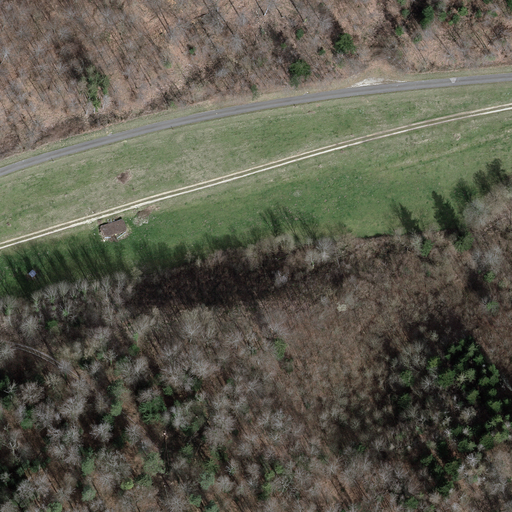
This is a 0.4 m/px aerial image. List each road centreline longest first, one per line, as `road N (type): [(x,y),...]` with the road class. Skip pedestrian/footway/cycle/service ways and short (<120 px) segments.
road 1 (track): [(0,247),(291,159),(511,105)]
road 2 (unclassified): [(0,172),(185,119),(346,91),(511,76)]
road 3 (track): [(175,511),(162,457),(144,431),(62,364),(0,341)]
